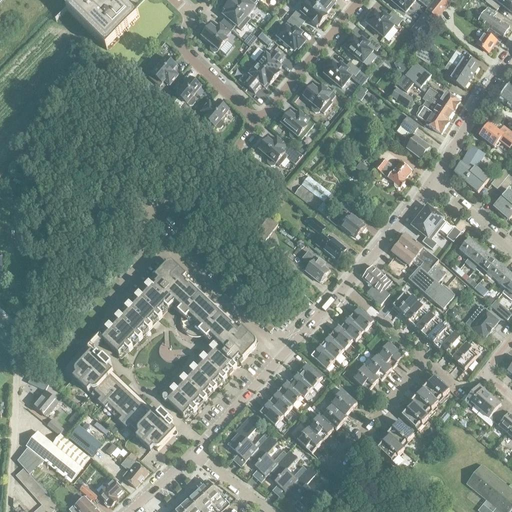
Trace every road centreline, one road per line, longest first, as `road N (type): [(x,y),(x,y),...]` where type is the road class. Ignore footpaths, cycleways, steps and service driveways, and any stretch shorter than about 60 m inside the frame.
road 1 (tertiary): [(193,452),(344,288)]
road 2 (residential): [(7,511),(12,320)]
road 3 (residential): [(321,511),(333,499),(342,449),(423,358)]
road 4 (residential): [(360,0),(258,122)]
road 5 (tertiary): [(432,182),(511,55)]
road 6 (tertiary): [(344,288),(432,182)]
road 7 (residential): [(195,20),(182,48),(258,122)]
